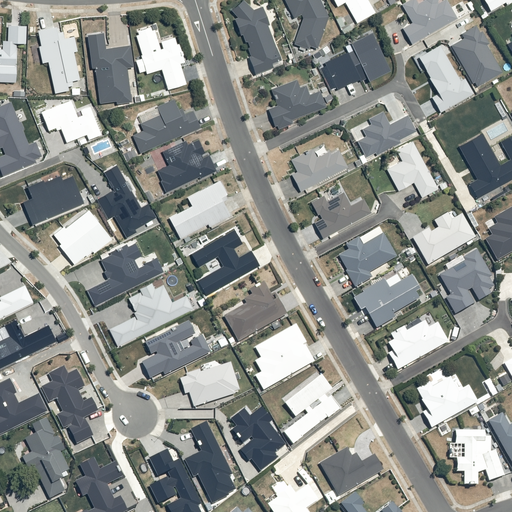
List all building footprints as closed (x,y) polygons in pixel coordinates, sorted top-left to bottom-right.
[(286,66),(272,23),(275,20),(271,9),(268,12),(262,5),(256,10),(246,0),(243,0),(235,8),(238,16),(235,17),(241,35),(246,33),(250,47),(248,47),(257,75),(286,66)] [(332,17),(325,0),(287,0),(296,16),(301,15),(306,17),(295,42),(317,52),(332,17)] [(336,0),(340,6),(346,3),(357,23),(378,12),(373,1),(374,0),(336,0)] [(414,0),(410,0),(401,5),(412,24),(402,29),(411,44),(456,18),(445,0),(438,4),(438,3),(438,0),(425,0),(425,1),(418,5),(414,0)] [(511,0),(482,0),(489,11),(504,3),(506,5),(511,1),(511,0)] [(156,23),(136,29),(143,56),(137,58),(141,73),(147,72),(148,74),(162,71),(167,90),(189,84),(184,65),(188,63),(180,33),(160,38),(156,23)] [(0,81),(18,82),(19,43),(28,43),(28,24),(9,24),(9,39),(4,39),(4,44),(0,43),(0,81)] [(463,39),(451,46),(472,83),(474,82),(476,86),(501,72),(486,45),(488,44),(481,32),(479,34),(475,27),(461,34),(463,37),(463,39)] [(393,70),(373,31),(352,42),(355,49),(319,67),(331,93),(368,75),(371,81),(393,70)] [(106,33),(90,34),(94,69),(97,68),(101,103),(132,100),(128,66),(135,65),(133,44),(108,47),(106,33)] [(76,36),(41,45),(45,63),(49,62),(56,93),(71,89),(72,95),(87,91),(77,52),(80,51),(76,36)] [(439,45),(417,57),(429,78),(428,79),(437,94),(431,98),(440,113),(473,94),(464,78),(460,81),(439,45)] [(269,109),(276,127),(328,104),(322,89),(311,94),(307,85),(302,87),(298,78),(273,89),(279,105),(269,109)] [(134,133),(142,152),(202,126),(194,107),(184,112),(178,97),(139,114),(145,128),(134,133)] [(70,101),(41,113),(48,132),(59,127),(66,143),(86,135),(88,140),(100,135),(89,108),(80,111),(82,116),(77,118),(70,101)] [(10,103),(0,107),(0,149),(1,149),(4,155),(0,156),(0,171),(2,177),(35,163),(34,160),(41,157),(35,143),(28,146),(10,103)] [(389,124),(382,111),(367,118),(370,124),(361,129),(365,136),(356,141),(365,158),(375,153),(376,155),(400,143),(399,140),(415,132),(407,115),(389,124)] [(481,133),(458,147),(476,179),(467,184),(476,200),(511,179),(511,134),(499,142),(509,160),(499,165),(481,133)] [(200,179),(218,169),(200,139),(191,144),(188,138),(162,152),(169,165),(155,173),(168,194),(198,176),(200,179)] [(402,162),(387,170),(398,191),(413,183),(421,198),(438,189),(412,141),(395,150),(402,162)] [(293,173),(303,190),(350,165),(340,147),(330,152),(325,142),(293,159),(298,170),(293,173)] [(113,190),(96,200),(108,220),(114,217),(126,238),(136,233),(135,230),(156,218),(148,205),(141,208),(116,165),(103,173),(113,190)] [(30,199),(21,203),(31,226),(83,204),(72,177),(61,182),(59,177),(43,184),(42,181),(25,188),(30,199)] [(204,227),(210,223),(213,228),(234,216),(232,213),(234,212),(225,196),(230,193),(221,178),(189,196),(193,203),(172,216),(186,240),(205,229),(204,227)] [(316,221),(325,237),(373,212),(365,196),(352,203),(343,186),(313,201),(322,218),(316,221)] [(491,235),(484,239),(496,260),(511,251),(511,206),(493,218),(497,224),(488,229),(491,235)] [(63,228),(53,235),(61,245),(58,246),(74,265),(85,256),(86,258),(92,253),(93,254),(112,240),(89,211),(65,230),(63,228)] [(428,228),(411,238),(427,265),(475,238),(461,214),(451,220),(447,213),(433,221),(437,228),(430,232),(428,228)] [(243,241),(236,229),(193,254),(200,266),(218,255),(224,266),(200,281),(208,295),(261,263),(253,249),(240,257),(234,247),(243,241)] [(398,255),(385,233),(366,243),(361,235),(347,243),(350,249),(340,255),(357,286),(374,276),(371,270),(398,255)] [(110,280),(87,291),(95,306),(163,272),(156,258),(144,264),(145,265),(138,269),(134,261),(141,257),(135,244),(127,248),(126,245),(110,253),(111,255),(100,261),(110,280)] [(463,261),(438,275),(450,295),(445,298),(455,314),(473,303),(466,291),(471,288),(478,300),(490,293),(488,290),(494,286),(489,278),(492,277),(476,250),(462,258),(463,261)] [(367,307),(378,326),(396,315),(395,313),(425,295),(413,275),(404,281),(396,267),(381,276),(383,279),(354,297),(362,310),(367,307)] [(239,341),(288,311),(279,297),(277,299),(266,281),(251,290),(253,293),(246,298),(249,302),(224,317),(239,341)] [(135,317),(109,330),(117,347),(194,310),(186,295),(171,303),(163,286),(154,290),(151,284),(139,290),(140,293),(128,299),(135,313),(133,314),(135,317)] [(0,319),(33,304),(25,285),(0,297),(0,319)] [(0,369),(56,342),(47,326),(24,337),(16,321),(0,328),(0,369)] [(156,355),(140,362),(148,379),(162,372),(163,375),(210,353),(202,336),(189,342),(191,347),(179,353),(175,344),(194,334),(188,321),(142,343),(148,356),(155,353),(156,355)] [(265,391),(316,360),(307,344),(310,342),(297,321),(256,346),(262,356),(255,360),(262,371),(255,375),(265,391)] [(392,352),(388,354),(397,370),(448,342),(437,322),(428,327),(424,321),(406,331),(403,327),(390,334),(393,340),(387,343),(392,352)] [(185,377),(179,379),(183,393),(189,392),(193,406),(234,394),(233,392),(239,390),(230,362),(200,372),(199,369),(184,374),(185,377)] [(63,366),(47,374),(51,382),(39,388),(48,404),(56,400),(62,412),(56,415),(62,427),(67,425),(76,443),(91,436),(82,418),(96,411),(90,398),(83,402),(77,390),(84,387),(75,369),(67,373),(63,366)] [(324,372),(286,402),(298,417),(306,410),(308,413),(285,431),(296,445),(343,407),(332,392),(337,388),(324,372)] [(433,429),(480,400),(470,384),(461,389),(452,374),(435,384),(432,379),(417,389),(429,408),(422,412),(433,429)] [(17,392),(10,377),(0,381),(0,434),(48,411),(39,393),(18,403),(14,394),(17,392)] [(249,416),(243,409),(230,419),(236,426),(231,430),(241,444),(250,437),(253,440),(239,450),(248,462),(250,460),(260,472),(277,458),(274,453),(285,445),(268,424),(271,421),(260,407),(249,416)] [(505,413),(491,421),(511,459),(511,422),(510,423),(505,413)] [(58,435),(49,416),(34,423),(38,432),(27,437),(34,450),(24,455),(30,468),(36,466),(51,498),(68,490),(64,482),(70,479),(66,470),(72,468),(63,450),(68,447),(61,434),(58,435)] [(200,451),(183,459),(192,477),(197,475),(211,504),(228,495),(227,493),(235,490),(229,476),(232,475),(206,421),(189,429),(200,451)] [(474,429),(457,429),(457,441),(449,441),(449,459),(456,459),(457,472),(463,472),(463,485),(481,485),(481,472),(486,472),(486,481),(501,480),(500,447),(494,447),(494,434),(488,434),(487,425),(474,425),(474,429)] [(321,462),(339,494),(385,468),(376,454),(363,462),(358,452),(353,455),(348,446),(321,462)] [(166,450),(148,458),(157,476),(167,471),(169,476),(149,486),(157,504),(177,494),(180,499),(165,506),(168,511),(200,511),(197,506),(200,505),(178,459),(172,462),(166,450)] [(94,458),(81,464),(86,475),(76,481),(83,495),(87,493),(95,508),(86,511),(126,511),(129,510),(121,494),(115,497),(108,484),(123,476),(115,462),(100,469),(94,458)] [(277,497),(266,505),(271,511),(307,511),(305,509),(318,500),(307,485),(295,494),(289,485),(275,495),(277,497)] [(358,492),(342,504),(348,511),(402,511),(393,499),(377,511),(376,511),(368,511),(364,505),(366,503),(358,492)] [(239,503),(229,511),(255,511),(251,507),(246,511),(239,503)]
